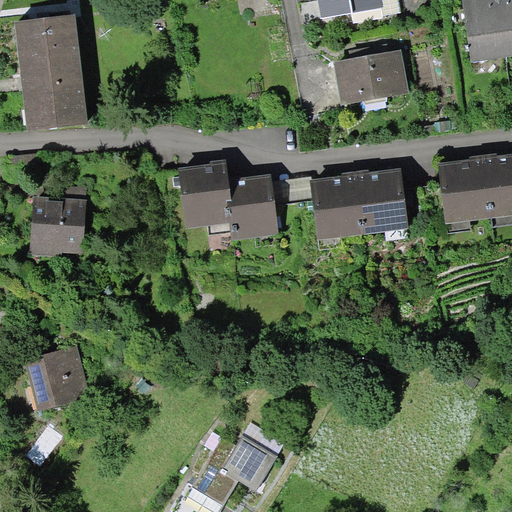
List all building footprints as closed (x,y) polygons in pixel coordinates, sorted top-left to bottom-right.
[(315,0),(319,21),(350,15),(349,11),(378,5),(376,0),(315,0)] [(511,55),(511,2),(496,5),(503,57),(511,55)] [(469,62),(503,57),(496,5),(462,10),(469,62)] [(28,132),(81,125),(69,19),(16,25),(28,132)] [(351,63),(335,65),(342,105),(402,94),(395,55),(377,58),(376,52),(350,56),(351,63)] [(36,176),(34,157),(4,160),(6,179),(36,176)] [(490,160),(481,161),(488,212),(511,208),(511,159),(493,162),(490,160)] [(444,218),(488,212),(481,161),(472,163),(470,165),(437,169),(444,218)] [(224,183),(225,183),(223,166),(212,167),(210,170),(177,174),(178,175),(157,177),(160,207),(182,205),(183,221),(227,216),(228,216),(224,183)] [(362,177),(353,178),(360,228),(404,223),(398,174),(365,178),(362,177)] [(315,234),(360,228),(353,178),(344,179),(342,181),(309,185),(315,234)] [(224,183),(228,216),(227,216),(229,234),(274,228),(268,180),(235,184),(233,182),(225,183),(224,183)] [(83,191),(64,190),(63,205),(32,203),(30,243),(58,244),(58,249),(79,251),(83,191)] [(23,307),(0,311),(0,328),(26,324),(23,307)] [(86,399),(73,348),(24,361),(37,412),(86,399)] [(176,511),(217,511),(236,482),(254,492),(274,458),(240,437),(234,448),(220,440),(176,511)]
